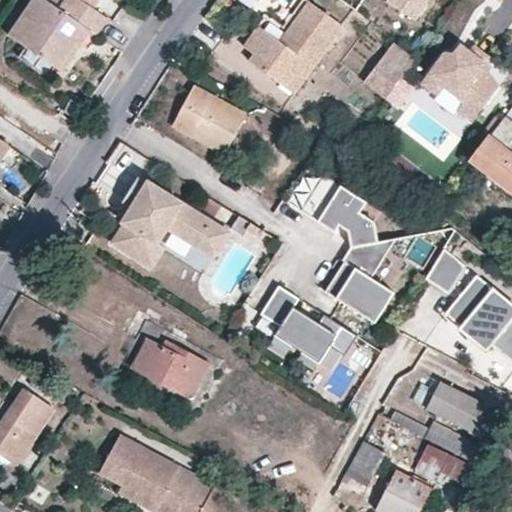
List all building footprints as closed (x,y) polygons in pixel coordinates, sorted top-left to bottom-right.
[(73,44),(71,42),(80,28),(88,34),(94,38),(106,19),(92,10),(77,0),(50,0),(47,6),(37,0),(34,0),(8,38),(22,48),(52,69),(55,70),(73,44)] [(77,0),(92,10),(98,0),(77,0)] [(392,0),(390,3),(417,24),(434,0),(392,0)] [(345,28),(311,2),(282,41),(262,26),(247,47),(257,54),(252,61),(296,94),(345,28)] [(71,42),(73,44),(55,70),(62,75),(88,34),(80,28),(71,42)] [(365,83),(387,99),(411,68),(417,59),(394,42),(365,83)] [(455,56),(446,55),(423,85),(439,96),(445,88),(466,104),(459,112),(473,123),(499,88),(488,74),(492,69),(486,64),(472,54),(462,47),(455,56)] [(22,48),(15,58),(45,78),(52,69),(22,48)] [(476,48),(472,54),(486,64),(491,59),(476,48)] [(227,152),(247,114),(195,87),(175,125),(227,152)] [(69,102),(65,109),(73,114),(77,107),(69,102)] [(511,119),(509,117),(493,138),(476,162),(511,189),(511,119)] [(389,235),(354,212),(357,206),(360,202),(317,175),(296,210),(313,220),(316,215),(322,219),(318,224),(330,231),(334,224),(343,230),(348,247),(389,235)] [(145,183),(135,177),(121,201),(130,206),(145,183)] [(154,242),(166,224),(198,243),(211,221),(147,180),(145,183),(130,206),(121,220),(124,222),(113,241),(139,258),(150,240),(154,242)] [(318,224),(322,219),(316,215),(313,220),(318,224)] [(247,223),(236,216),(229,227),(240,233),(243,229),(247,223)] [(198,243),(213,253),(227,231),(211,221),(198,243)] [(261,232),(247,223),(243,229),(257,237),(261,232)] [(368,320),(387,290),(363,276),(389,235),(348,247),(339,260),(341,262),(346,265),(343,271),(338,267),(322,291),(368,320)] [(139,258),(151,264),(162,246),(154,242),(150,240),(139,258)] [(450,297),(467,269),(445,253),(427,283),(450,297)] [(343,271),(346,265),(341,262),(338,267),(343,271)] [(511,306),(476,277),(445,316),(457,326),(459,325),(468,331),(466,333),(488,351),(491,348),(511,364),(511,306)] [(356,336),(321,314),(313,325),(289,310),(296,299),(276,286),(258,314),(265,319),(278,327),(273,335),(317,363),(329,345),(344,355),(356,336)] [(137,366),(191,395),(208,364),(165,341),(162,346),(150,341),(137,366)] [(64,402),(71,390),(37,373),(31,385),(64,402)] [(473,431),(486,405),(441,383),(428,408),(473,431)] [(10,451),(20,458),(52,409),(24,391),(0,427),(0,451),(7,456),(10,451)] [(431,429),(398,412),(394,421),(463,455),(470,442),(432,424),(431,429)] [(178,511),(196,478),(118,438),(99,476),(122,488),(159,506),(155,511),(178,511)] [(463,455),(478,463),(487,445),(472,438),(470,442),(463,455)] [(388,453),(364,441),(350,466),(374,478),(388,453)] [(461,480),(469,464),(429,444),(416,470),(437,480),(441,470),(461,480)] [(262,511),(196,478),(178,511),(262,511)] [(376,490),(369,506),(381,511),(418,511),(426,495),(396,480),(386,496),(376,490)] [(155,511),(159,506),(122,488),(118,495),(152,511),(155,511)] [(466,511),(490,511),(498,498),(478,488),(466,511)]
